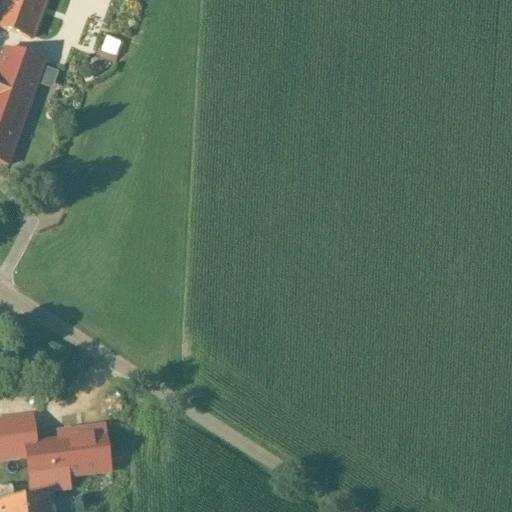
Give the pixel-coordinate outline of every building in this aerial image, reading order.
[(43,0),(5,0),(0,14),(0,28),(29,39),(43,0)] [(0,164),(7,167),(44,64),(5,50),(0,64),(0,164)] [(31,420),(0,423),(0,461),(28,458),(26,447),(34,446),(31,420)] [(109,473),(103,430),(59,435),(60,443),(34,446),(26,447),(28,458),(32,495),(68,491),(67,479),(109,473)] [(11,487),(0,488),(0,511),(51,511),(50,499),(13,504),(11,487)]
